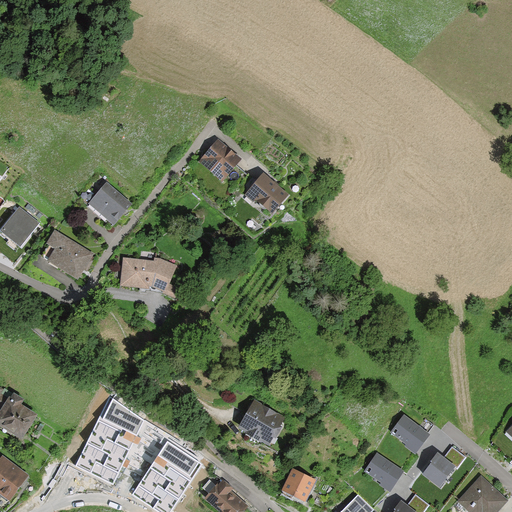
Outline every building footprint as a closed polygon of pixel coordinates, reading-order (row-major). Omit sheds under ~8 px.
[(219,138),(201,159),(224,180),(243,158),(219,138)] [(290,197),(263,175),(247,194),(273,217),(290,197)] [(92,203),(115,225),(135,205),(112,183),(92,203)] [(20,209),(2,231),(24,248),(41,225),(20,209)] [(93,253),(56,233),(43,257),(79,277),(93,253)] [(156,261),(123,259),(123,284),(152,288),(164,291),(172,297),(180,283),(173,280),(177,266),(157,257),(156,261)] [(0,424),(0,425),(21,438),(37,414),(22,404),(25,400),(13,393),(12,396),(0,388),(0,424)] [(143,422),(110,396),(76,465),(114,484),(143,422)] [(256,399),(241,426),(272,444),(288,416),(256,399)] [(418,452),(430,435),(404,416),(391,433),(418,452)] [(511,419),(503,429),(511,436),(511,419)] [(158,511),(171,511),(203,464),(168,441),(132,495),(158,511)] [(451,448),(443,459),(455,467),(457,469),(465,458),(451,448)] [(391,489),(403,471),(376,453),(364,471),(391,489)] [(0,458),(0,485),(16,464),(3,454),(0,458)] [(443,459),(437,454),(421,474),(439,488),(455,467),(443,459)] [(29,474),(16,464),(0,485),(0,493),(9,500),(29,474)] [(318,476),(294,465),(284,487),(307,498),(318,476)] [(498,511),(508,503),(481,477),(448,511),(449,511),(498,511)] [(242,511),(250,504),(230,487),(233,484),(225,479),(223,481),(220,479),(205,496),(224,511),(242,511)] [(370,511),(372,511),(356,495),(339,511),(370,511)]
